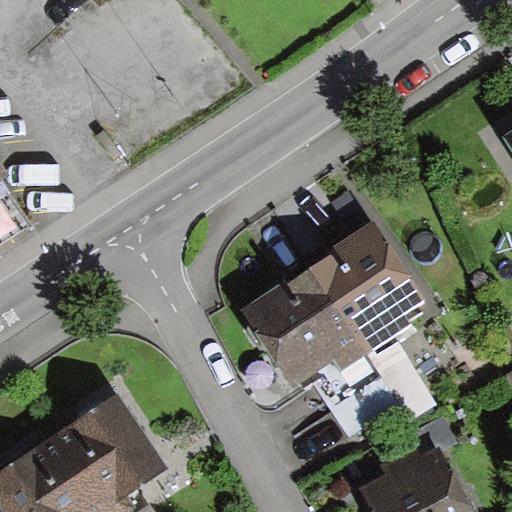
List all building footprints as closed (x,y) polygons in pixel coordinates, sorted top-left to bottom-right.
[(0,176),(33,157),(0,101),(0,176)] [(386,228),(322,268),(375,352),(440,311),(386,228)] [(312,392),(375,352),(322,268),(259,309),(312,392)] [(122,399),(56,441),(102,511),(120,511),(173,478),(122,399)] [(0,493),(12,511),(102,511),(56,441),(0,476),(0,493)] [(495,511),(453,443),(379,489),(393,511),(495,511)]
